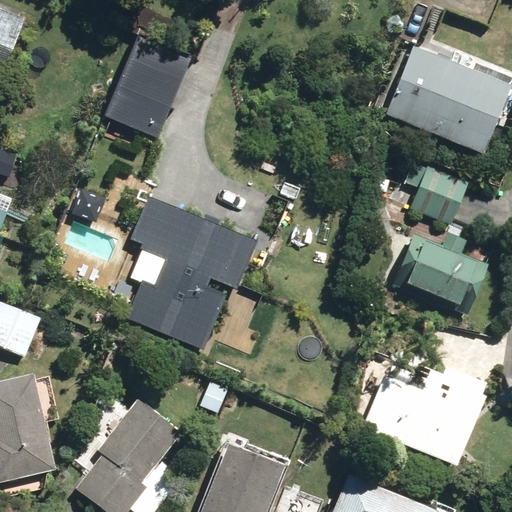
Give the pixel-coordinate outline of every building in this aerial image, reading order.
[(0,23),(0,47),(10,29),(0,23)] [(129,33),(98,121),(152,140),(184,52),(129,33)] [(403,51),(374,121),(475,163),(504,93),(403,51)] [(407,213),(444,229),(465,181),(428,165),(407,213)] [(116,317),(202,351),(223,299),(204,290),(209,280),(234,290),(255,237),(161,201),(150,226),(142,245),(166,254),(155,289),(135,280),(116,317)] [(391,282),(460,316),(484,268),(415,234),(391,282)] [(313,256),(275,239),(266,259),(305,275),(313,256)] [(0,303),(0,349),(21,359),(38,320),(0,303)] [(383,374),(362,429),(456,467),(490,383),(446,366),(440,379),(430,374),(425,390),(383,374)] [(42,383),(0,389),(0,481),(55,473),(42,383)] [(205,418),(202,393),(183,396),(187,421),(205,418)] [(97,511),(125,511),(127,510),(129,511),(154,511),(158,506),(139,492),(177,440),(133,404),(98,449),(103,453),(93,464),(90,462),(70,488),(97,511)] [(257,511),(276,467),(220,444),(192,511),(257,511)] [(346,474),(330,511),(455,511),(457,504),(430,496),(426,507),(346,474)]
